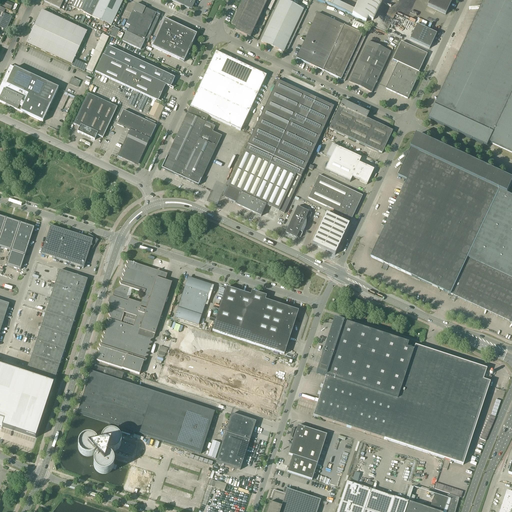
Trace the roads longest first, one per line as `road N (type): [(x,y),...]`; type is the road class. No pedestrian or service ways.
road 1 (tertiary): [(40,474),(119,238)]
road 2 (unclassified): [(253,511),(321,304)]
road 3 (unclassified): [(321,304),(119,238)]
road 4 (unclassified): [(406,122),(216,34)]
road 5 (unknown): [(287,410),(427,458),(425,484)]
road 6 (tertiary): [(153,206),(194,206),(311,262)]
road 7 (tertiary): [(511,352),(358,283)]
road 8 (unclassified): [(144,185),(216,34)]
road 9 (unclassified): [(337,271),(406,122)]
road 10 (unclassified): [(0,116),(144,185)]
road 11 (unknown): [(299,373),(208,343),(198,346),(181,380)]
road 12 (unclassified): [(406,122),(464,0)]
road 13 (primary): [(511,391),(465,511)]
